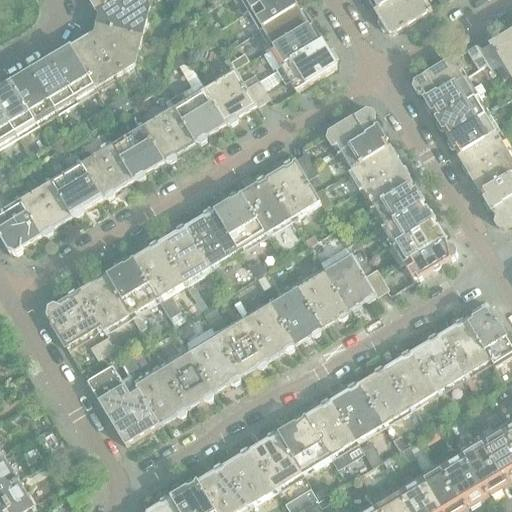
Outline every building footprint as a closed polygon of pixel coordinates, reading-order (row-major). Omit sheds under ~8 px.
[(99,13),(121,0),(90,0),(91,0),(91,4),(93,8),(97,10),(99,13)] [(129,22),(151,9),(145,0),(121,0),(99,13),(102,19),(100,27),(127,32),(129,22)] [(247,0),(254,10),(270,0),(247,0)] [(298,12),(294,4),(295,0),(270,0),(254,10),(266,30),(298,12)] [(379,11),(396,0),(367,0),(370,5),(376,5),(379,11)] [(433,14),(423,0),(396,0),(379,11),(376,13),(376,12),(375,13),(380,21),(377,24),(383,33),(387,33),(389,36),(394,37),(433,14)] [(277,48),(309,29),(305,22),(308,18),(304,11),(298,12),(266,30),(277,48)] [(136,65),(124,46),(127,32),(100,27),(98,36),(92,40),(115,78),(136,65)] [(287,66),(320,47),(316,41),(319,36),(315,30),(309,30),(309,29),(277,48),(287,66)] [(175,40),(176,36),(165,33),(162,43),(173,45),(175,40)] [(511,37),(504,43),(501,42),(496,46),(495,48),(493,49),(504,67),(511,79),(511,81),(511,37)] [(115,78),(92,40),(90,41),(89,41),(85,41),(81,43),(79,47),(74,50),(72,52),(95,90),(115,78)] [(173,45),(166,74),(181,68),(189,64),(183,54),(175,40),(173,45)] [(336,72),(337,66),(335,64),(338,60),(332,51),(328,52),(323,44),(322,45),(323,45),(320,47),(287,66),(281,69),(282,71),(260,84),(259,83),(259,84),(269,102),(271,102),(266,93),(287,78),(297,95),(336,72)] [(504,67),(493,49),(492,49),(491,48),(483,54),(482,53),(480,50),(476,49),(473,50),(467,54),(479,73),(487,68),(491,75),(495,72),(504,67)] [(95,90),(72,52),(70,53),(70,52),(70,53),(66,52),(62,55),(60,59),(54,62),(55,62),(52,64),(75,102),(95,90)] [(237,72),(250,64),(245,57),(233,65),(237,72)] [(235,72),(228,60),(224,63),(232,74),(235,72)] [(436,99),(464,82),(463,81),(466,79),(457,63),(453,62),(415,85),(414,90),(417,95),(422,96),(427,104),(436,98),(436,99)] [(75,102),(52,64),(51,65),(51,64),(50,64),(46,64),(42,67),(40,70),(35,74),(33,75),(55,114),(75,102)] [(228,127),(207,93),(206,93),(189,64),(182,68),(188,79),(186,80),(197,99),(188,104),(183,96),(171,104),(196,146),(197,146),(201,147),(206,144),(207,140),(228,127)] [(511,79),(504,67),(495,72),(503,84),(511,79)] [(55,114),(33,75),(31,76),(26,76),(22,78),(21,82),(15,85),(16,86),(14,87),(36,125),(55,114)] [(258,109),(243,85),(237,75),(207,93),(228,127),(232,129),(237,126),(237,122),(258,109)] [(269,102),(259,84),(255,78),(243,85),(258,109),(269,102)] [(438,122),(475,100),(474,99),(485,92),(481,86),(474,90),(471,87),(468,89),(464,82),(436,99),(436,98),(427,104),(425,108),(429,114),(433,114),(438,122)] [(36,125),(14,87),(12,88),(11,88),(7,88),(3,90),(1,94),(0,94),(0,108),(17,137),(36,125)] [(196,146),(171,104),(163,92),(156,96),(169,116),(145,130),(167,164),(170,166),(175,163),(176,159),(196,146)] [(114,120),(133,107),(125,96),(106,108),(114,120)] [(143,102),(139,96),(130,101),(134,107),(143,102)] [(449,141),(486,119),(485,117),(488,115),(482,105),(479,107),(475,100),(438,122),(436,126),(440,133),(445,133),(449,141)] [(0,147),(17,137),(0,108),(0,147)] [(368,135),(378,130),(375,124),(376,120),(373,115),(367,113),(330,136),(329,140),(338,155),(341,154),(369,136),(368,135)] [(167,164),(145,130),(137,116),(131,119),(140,133),(114,149),(135,183),(136,183),(140,184),(144,181),(145,177),(167,164)] [(101,127),(95,117),(88,122),(94,131),(101,127)] [(460,158),(500,134),(494,124),(490,126),(486,119),(449,141),(447,144),(451,151),(456,151),(460,158)] [(511,123),(510,121),(502,126),(504,130),(511,125),(511,123)] [(92,131),(88,124),(78,130),(83,137),(92,131)] [(352,172),(389,149),(385,143),(387,139),(383,133),(379,132),(378,130),(368,135),(369,136),(341,154),(346,162),(343,164),(349,174),(352,172)] [(471,176),(508,154),(502,146),(506,143),(500,134),(460,158),(464,166),(462,169),(466,176),(471,176)] [(61,150),(55,141),(49,145),(55,154),(61,150)] [(135,183),(114,149),(83,168),(104,202),(105,201),(109,203),(114,200),(114,196),(135,183)] [(363,191),(400,168),(396,161),(398,158),(394,151),(390,151),(389,149),(352,172),(357,181),(354,182),(360,192),(363,191)] [(511,176),(511,151),(508,154),(471,176),(475,184),(473,188),(477,194),(482,195),(511,176)] [(104,202),(83,168),(75,156),(65,163),(72,174),(52,186),(73,220),(74,220),(78,221),(83,218),(83,214),(104,202)] [(308,184),(320,177),(308,158),(296,165),(308,184)] [(47,177),(39,164),(30,170),(38,183),(47,177)] [(315,196),(308,184),(296,165),(294,167),(291,165),(286,168),(285,172),(268,183),(290,220),(292,219),(299,230),(326,214),(315,196)] [(20,176),(14,166),(9,169),(15,179),(20,176)] [(0,187),(9,182),(15,179),(9,169),(8,168),(0,172),(0,187)] [(371,210),(411,186),(407,180),(409,176),(405,169),(401,169),(400,168),(363,191),(369,200),(366,202),(371,210)] [(502,207),(511,201),(511,176),(482,195),(486,202),(484,206),(488,213),(492,213),(493,215),(503,209),(502,207)] [(321,186),(317,180),(309,185),(313,191),(321,186)] [(290,220),(268,183),(264,181),(259,184),(258,188),(241,199),(263,236),(290,220)] [(15,193),(9,182),(0,187),(0,189),(5,198),(15,193)] [(73,220),(52,186),(22,205),(42,239),(44,238),(47,240),(52,237),(53,233),(73,220)] [(386,228),(423,206),(423,205),(425,201),(420,194),(416,194),(411,186),(371,210),(377,221),(381,219),(386,228)] [(263,236),(241,199),(237,198),(232,200),(231,204),(215,214),(237,252),(263,236)] [(42,239),(22,205),(20,201),(16,203),(17,206),(0,216),(0,239),(11,258),(13,256),(17,258),(23,255),(23,251),(42,239)] [(504,232),(511,227),(511,201),(502,207),(503,209),(493,215),(497,221),(496,226),(499,231),(504,232)] [(397,247),(434,225),(433,223),(435,219),(431,213),(427,213),(423,206),(386,228),(383,230),(388,239),(391,237),(397,247)] [(356,220),(365,215),(362,211),(353,216),(356,220)] [(237,252),(215,214),(214,215),(210,214),(205,217),(205,221),(188,231),(210,268),(237,252)] [(437,249),(446,244),(445,242),(447,238),(442,231),(438,231),(434,225),(397,247),(394,249),(399,258),(403,257),(408,265),(436,248),(437,249)] [(353,244),(344,228),(337,232),(346,247),(353,244)] [(210,268),(188,231),(187,231),(183,230),(178,233),(177,237),(161,247),(183,284),(210,268)] [(419,283),(456,261),(457,255),(455,251),(450,249),(446,244),(437,249),(436,248),(408,265),(405,267),(414,282),(419,283)] [(183,284),(161,247),(160,248),(156,246),(151,249),(151,253),(134,263),(156,301),(157,300),(168,318),(174,314),(170,307),(164,304),(160,298),(183,284)] [(292,258),(288,251),(278,257),(282,264),(292,258)] [(369,262),(363,252),(355,257),(361,267),(369,262)] [(377,299),(366,280),(354,261),(326,278),(349,316),(366,306),(370,307),(374,304),(375,300),(377,299)] [(156,301),(134,263),(133,264),(129,262),(124,265),(124,269),(106,280),(129,317),(130,316),(141,334),(147,330),(143,323),(137,320),(134,314),(156,301)] [(372,274),(366,265),(361,268),(367,278),(372,274)] [(229,284),(221,270),(215,274),(223,287),(229,284)] [(389,292),(382,281),(378,273),(366,280),(377,299),(389,292)] [(274,287),(267,276),(259,281),(265,292),(274,287)] [(129,317),(106,280),(102,278),(98,281),(97,285),(80,296),(100,330),(102,333),(129,317)] [(349,316),(326,278),(300,294),(322,332),(339,322),(343,323),(348,321),(348,317),(349,316)] [(392,298),(400,293),(397,289),(389,293),(392,298)] [(322,332),(300,294),(272,310),(295,348),(312,338),(316,339),(321,337),(321,333),(322,332)] [(100,330),(80,296),(79,296),(75,295),(70,298),(70,302),(59,308),(58,309),(54,307),(49,311),(48,315),(46,316),(66,350),(100,330)] [(207,310),(198,295),(193,298),(202,313),(207,310)] [(247,315),(240,303),(235,306),(242,318),(247,315)] [(226,328),(214,307),(203,314),(215,335),(226,328)] [(295,348),(272,310),(246,326),(268,364),(285,354),(289,356),(294,353),(294,349),(295,348)] [(511,360),(511,347),(498,324),(498,323),(491,311),(490,312),(486,311),(485,310),(474,316),(474,320),(468,324),(492,364),(495,370),(511,360)] [(492,364),(468,324),(466,325),(462,323),(458,326),(457,330),(439,341),(464,381),(492,364)] [(268,364),(246,326),(218,343),(241,381),(258,370),(262,372),(267,369),(267,365),(268,364)] [(464,381),(439,341),(435,340),(431,342),(430,347),(413,357),(437,396),(464,381)] [(241,381),(218,343),(192,359),(215,397),(231,387),(235,388),(240,385),(241,381)] [(133,355),(126,345),(115,351),(122,362),(133,355)] [(144,365),(138,355),(123,364),(129,374),(144,365)] [(437,396),(413,357),(412,357),(408,356),(404,359),(403,363),(386,373),(410,413),(422,432),(426,430),(414,411),(437,396)] [(215,397),(192,359),(165,375),(187,413),(205,403),(208,404),(213,401),(214,397),(215,397)] [(113,369),(105,374),(87,385),(126,450),(160,429),(140,394),(132,399),(113,369)] [(410,413),(386,373),(382,372),(377,375),(376,379),(360,389),(383,429),(410,413)] [(187,413),(165,375),(138,391),(140,394),(160,429),(161,429),(178,419),(181,420),(186,418),(187,413)] [(478,391),(471,380),(466,383),(473,394),(478,391)] [(383,429),(360,389),(359,389),(355,388),(350,391),(349,395),(333,405),(357,445),(383,429)] [(357,445),(333,405),(332,406),(328,404),(323,407),(323,411),(306,421),(330,461),(357,445)] [(461,418),(453,404),(446,409),(455,422),(461,418)] [(330,461),(306,421),(305,422),(301,420),(296,423),(296,427),(279,437),(303,477),(330,461)] [(503,428),(498,420),(489,426),(494,434),(503,428)] [(511,442),(504,430),(483,442),(510,486),(511,484),(511,442)] [(303,477),(279,437),(278,438),(276,435),(269,439),(269,444),(252,454),(276,494),(303,477)] [(408,450),(402,439),(394,444),(401,454),(408,450)] [(510,486),(483,442),(461,455),(488,499),(492,497),(493,500),(503,494),(501,491),(510,486)] [(416,458),(410,450),(402,455),(408,464),(416,458)] [(276,494),(252,454),(251,454),(247,453),(242,456),(242,460),(226,470),(250,510),(276,494)] [(488,499),(461,455),(440,468),(467,511),(471,509),(472,511),(482,506),(480,504),(488,499)] [(387,470),(397,464),(393,459),(384,465),(387,470)] [(0,493),(15,484),(17,483),(11,474),(7,476),(0,464),(0,493)] [(466,511),(467,511),(440,468),(419,481),(437,511),(466,511)] [(245,511),(250,510),(226,470),(224,470),(220,469),(216,472),(215,476),(198,486),(213,511),(245,511)] [(437,511),(419,481),(398,494),(408,511),(437,511)] [(27,509),(31,506),(22,492),(19,495),(14,487),(16,486),(15,484),(0,493),(0,511),(26,511),(28,511),(27,509)] [(213,511),(198,486),(197,486),(194,485),(189,488),(188,492),(172,502),(177,511),(213,511)] [(323,499),(317,490),(312,493),(318,502),(323,499)] [(300,511),(305,509),(295,492),(284,498),(291,511),(300,511)] [(71,511),(74,511),(90,503),(84,493),(66,503),(71,511)] [(408,511),(398,494),(377,506),(380,511),(408,511)] [(177,511),(172,502),(171,502),(171,503),(167,501),(162,504),(161,509),(155,511),(177,511)] [(329,507),(325,501),(321,504),(325,510),(329,507)]
